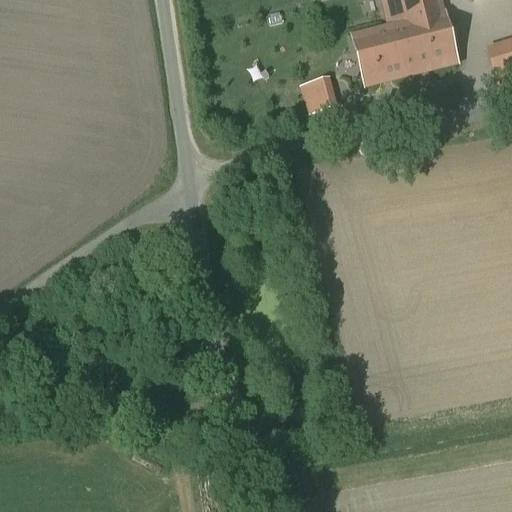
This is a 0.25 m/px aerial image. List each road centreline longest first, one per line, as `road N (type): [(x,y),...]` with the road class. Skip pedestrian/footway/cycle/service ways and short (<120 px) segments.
road 1 (unclassified): [(511,109),(343,135),(248,160),(185,192)]
road 2 (unclassified): [(185,192),(206,313),(284,511)]
road 3 (unclassified): [(185,192),(157,0)]
